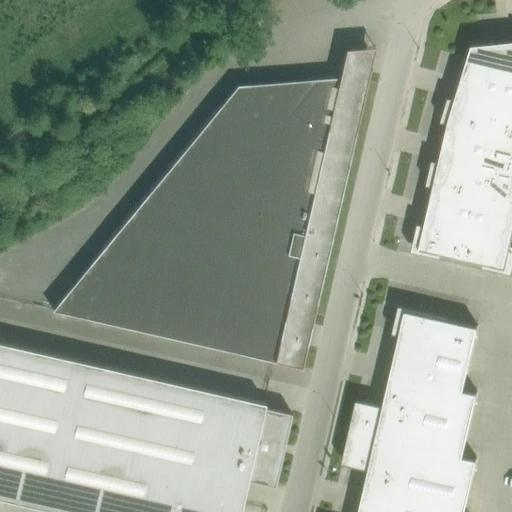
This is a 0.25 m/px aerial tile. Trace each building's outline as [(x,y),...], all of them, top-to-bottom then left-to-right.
[(473,43),(468,58),(507,67),(511,68),(511,45),(495,47),(495,41),(473,43)] [(99,252),(85,315),(84,316),(302,366),(307,343),(305,343),(310,324),(312,324),(312,323),(370,70),(368,46),(346,47),(340,76),(318,77),(292,109),(269,90),(245,120),(223,102),(99,252)] [(442,120),(449,121),(492,131),(507,67),(468,58),(464,72),(470,74),(463,98),(449,95),(442,120)] [(511,68),(507,67),(492,131),(511,135),(511,68)] [(428,183),(435,185),(478,195),(492,131),(449,121),(446,135),(452,136),(446,161),(433,158),(428,183)] [(511,135),(492,131),(478,195),(511,202),(511,135)] [(443,252),(464,256),(478,195),(435,185),(432,198),(437,200),(432,224),(419,221),(413,246),(442,253),(443,252)] [(511,202),(478,195),(464,256),(485,261),(484,263),(511,268),(511,242),(506,242),(511,216),(511,202)] [(395,358),(392,373),(464,390),(464,388),(472,353),(478,325),(449,318),(448,319),(400,308),(395,330),(407,333),(403,353),(401,359),(395,358)] [(275,485),(288,427),(291,412),(264,405),(265,402),(0,341),(0,496),(69,511),(218,511),(227,474),(275,485)] [(352,422),(350,431),(463,456),(464,455),(478,392),(464,388),(464,390),(392,373),(384,404),(363,399),(357,398),(352,422)] [(348,438),(343,461),(349,463),(370,468),(363,499),(417,511),(465,511),(478,458),(464,455),(463,456),(350,431),(348,438)] [(417,511),(363,499),(359,511),(417,511)]
